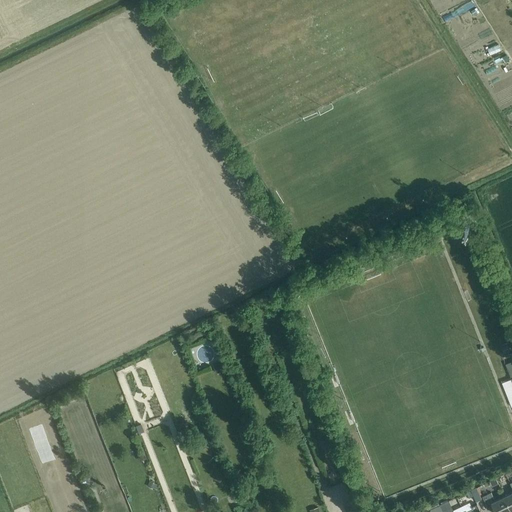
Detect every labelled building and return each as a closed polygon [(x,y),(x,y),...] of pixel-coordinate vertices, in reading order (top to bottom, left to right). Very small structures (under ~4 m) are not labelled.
[(223,360),(216,363),(220,371),(221,375),(228,372),(223,360)] [(141,424),(136,426),(139,434),(144,432),(141,424)] [(346,468),(340,471),(344,478),(350,475),(346,468)] [(87,477),(79,480),(82,489),(90,486),(87,477)] [(476,501),(482,498),(477,488),(471,491),(476,501)] [(506,511),(511,510),(504,496),(495,500),(491,492),(483,496),(488,507),(493,505),(496,511),(506,511)] [(445,503),(439,506),(442,511),(454,511),(454,510),(449,501),(445,503)]
